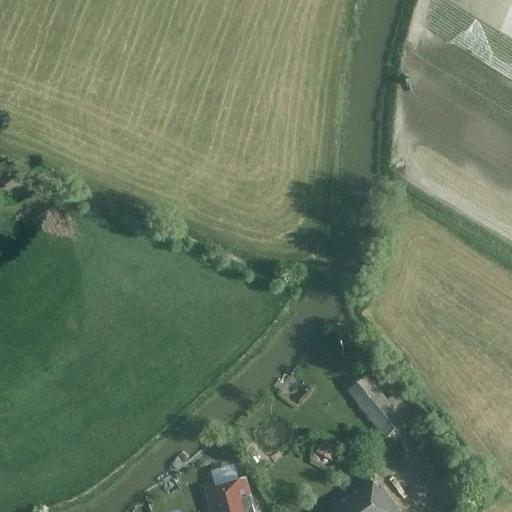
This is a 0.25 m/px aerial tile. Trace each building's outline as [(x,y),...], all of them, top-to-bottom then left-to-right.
[(388,400),(368,375),(348,391),(386,438),(406,422),(395,408),(399,405),(393,397),(388,400)] [(322,441),(316,453),(333,462),(340,449),(322,441)] [(431,464),(440,476),(454,466),(445,453),(431,464)] [(473,490),(459,471),(447,481),(440,486),(454,505),(462,499),(473,490)] [(380,492),(369,477),(331,502),(336,509),(330,511),(399,511),(383,489),(380,492)] [(247,485),(243,479),(207,489),(212,511),(254,511),(251,497),(250,497),(247,485)]
